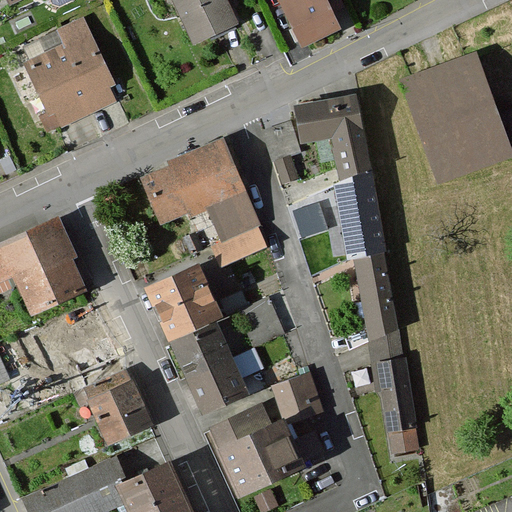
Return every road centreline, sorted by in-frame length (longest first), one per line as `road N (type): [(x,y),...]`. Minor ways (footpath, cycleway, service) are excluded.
road 1 (residential): [(69,186),(460,0)]
road 2 (residential): [(69,186),(214,511)]
